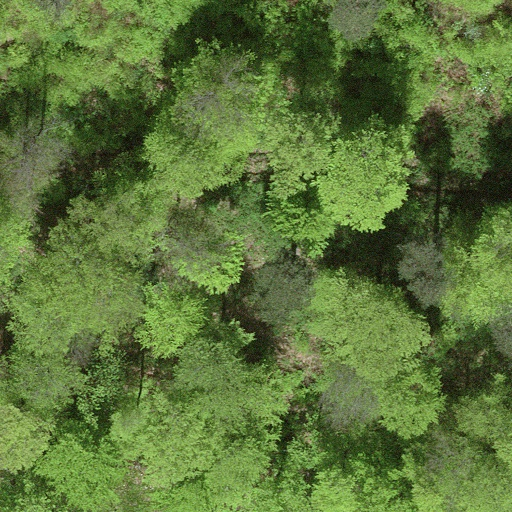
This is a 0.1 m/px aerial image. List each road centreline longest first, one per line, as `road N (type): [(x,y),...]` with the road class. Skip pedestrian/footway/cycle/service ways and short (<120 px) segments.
road 1 (track): [(0,150),(511,166)]
road 2 (track): [(185,511),(511,475)]
